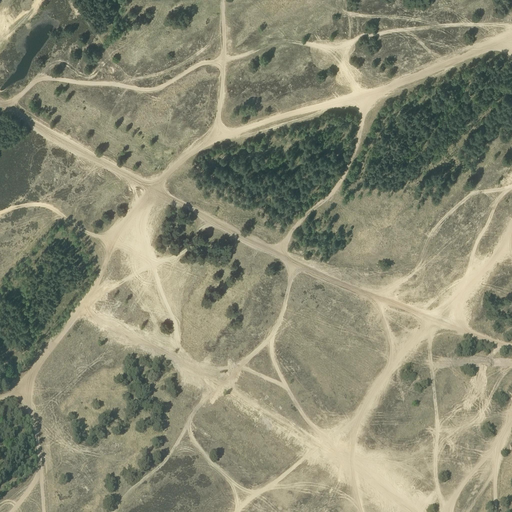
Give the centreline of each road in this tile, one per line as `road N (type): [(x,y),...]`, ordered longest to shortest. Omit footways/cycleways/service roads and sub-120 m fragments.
road 1 (track): [(3,107),(42,77),(140,91),(201,62),(223,62),(214,132),(149,189),(419,315),(511,343)]
road 2 (track): [(0,105),(149,189),(113,236),(87,233),(41,204),(0,213)]
road 3 (track): [(511,35),(352,97),(214,132)]
road 4 (unknown): [(187,424),(240,365),(198,371),(175,343),(153,267),(91,294)]
road 5 (track): [(113,236),(88,301),(22,391),(0,400)]
